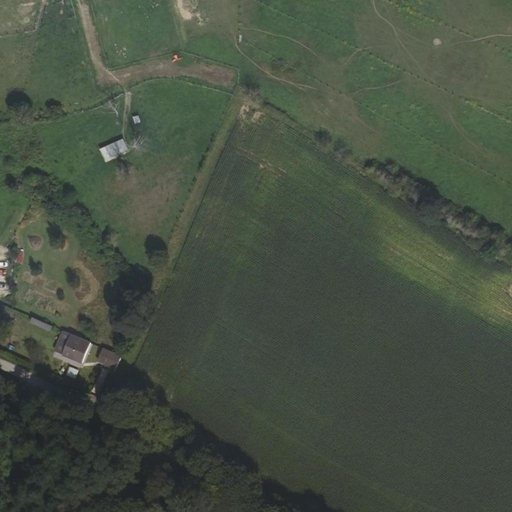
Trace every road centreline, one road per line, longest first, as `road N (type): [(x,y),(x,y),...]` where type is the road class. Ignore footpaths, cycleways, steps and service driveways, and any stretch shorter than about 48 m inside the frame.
road 1 (track): [(20,374),(183,452),(252,511)]
road 2 (track): [(6,511),(20,374),(0,367)]
